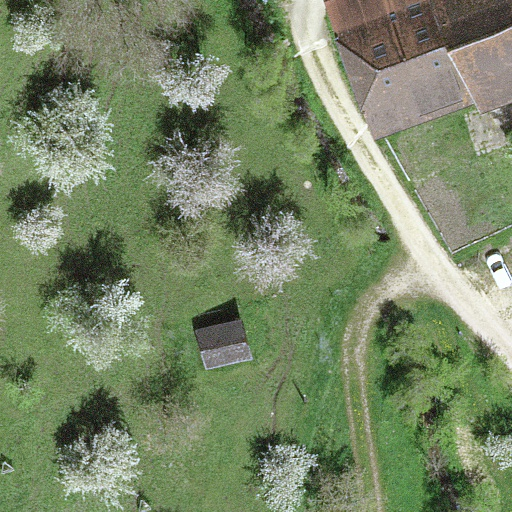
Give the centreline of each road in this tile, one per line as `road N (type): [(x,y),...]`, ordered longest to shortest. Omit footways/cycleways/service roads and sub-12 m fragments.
road 1 (track): [(511,355),(434,260),(344,113),(309,36),(313,0)]
road 2 (track): [(434,260),(370,302),(359,321),(353,366),(373,511)]
